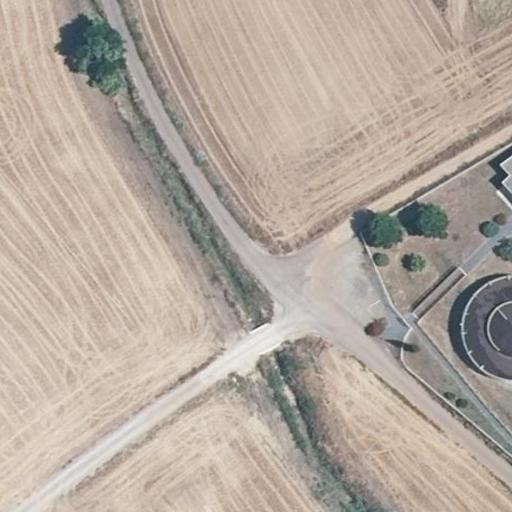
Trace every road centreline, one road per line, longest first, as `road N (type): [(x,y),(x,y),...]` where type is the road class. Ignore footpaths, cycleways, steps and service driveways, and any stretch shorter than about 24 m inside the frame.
road 1 (unclassified): [(511,478),(252,256),(202,199),(153,123),(102,0)]
road 2 (track): [(270,271),(511,127)]
